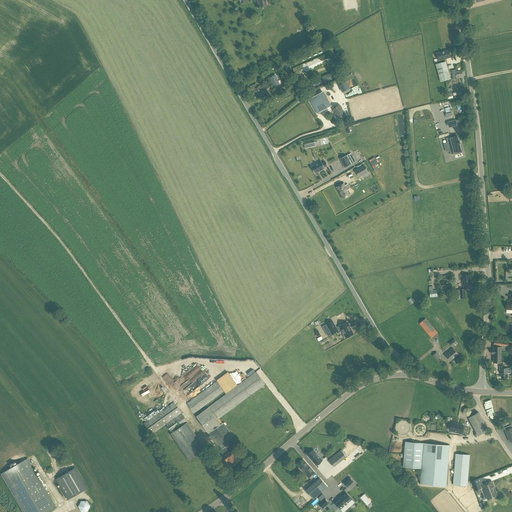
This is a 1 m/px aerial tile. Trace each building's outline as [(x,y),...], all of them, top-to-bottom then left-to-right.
[(449,50),(437,54),(439,60),(451,57),(449,50)] [(329,53),(293,68),(297,77),(333,61),(329,53)] [(446,62),(436,64),(440,82),(450,80),(446,62)] [(455,70),(452,71),(453,79),(463,78),(462,70),(455,71),(455,70)] [(331,73),(321,77),(324,82),(333,78),(331,73)] [(321,78),(312,82),(314,87),(323,83),(321,78)] [(255,85),(250,87),(253,92),(255,91),(258,97),(264,94),(263,91),(272,87),(269,80),(264,82),(265,86),(261,87),(261,86),(256,88),(255,85)] [(323,92),(308,100),(317,114),(331,106),(323,92)] [(340,105),(332,109),(338,119),(345,115),(340,105)] [(449,138),(453,153),(461,151),(458,140),(457,136),(449,138)] [(340,159),(345,168),(351,164),(348,158),(352,156),(351,153),(346,156),(346,155),(340,159)] [(448,198),(461,194),(455,171),(447,173),(445,167),(440,169),(438,160),(432,161),(435,172),(439,171),(441,176),(439,177),(440,182),(442,190),(446,189),(448,198)] [(325,168),(324,167),(327,166),(328,166),(326,162),(325,162),(322,164),(321,161),(321,162),(311,167),(315,174),(315,173),(319,171),(319,172),(320,171),(320,170),(322,169),(322,170),(324,169),(323,168),(324,168),(325,168)] [(364,165),(355,170),(359,177),(368,172),(364,165)] [(344,183),(336,187),(342,199),(350,194),(347,189),(350,188),(347,184),(345,185),(344,183)] [(332,319),(344,309),(324,285),(328,282),(325,279),(322,281),(320,279),(318,280),(308,268),(297,278),(332,319)] [(464,289),(455,290),(456,299),(465,298),(464,289),(467,289),(466,285),(471,284),(470,274),(462,275),(463,285),(464,289)] [(335,278),(331,281),(340,295),(344,292),(335,278)] [(433,287),(429,287),(430,297),(437,297),(437,290),(433,291),(433,287)] [(302,299),(309,310),(313,307),(307,297),(302,299)] [(426,318),(420,323),(431,338),(438,333),(426,318)] [(353,333),(347,322),(339,327),(340,327),(337,328),(334,322),(328,326),(333,335),(339,332),(339,331),(341,330),(346,338),(353,333)] [(273,346),(278,351),(293,337),(288,331),(273,346)] [(314,380),(327,358),(300,341),(299,342),(293,339),(291,344),(293,345),(297,345),(293,353),(293,359),(285,373),(284,372),(284,364),(276,377),(276,379),(284,383),(284,380),(287,380),(284,384),(290,388),(293,388),(301,373),(312,380),(314,380)] [(454,339),(449,343),(453,348),(457,344),(457,343),(454,339)] [(358,353),(360,345),(342,340),(340,349),(358,353)] [(371,356),(377,354),(373,344),(367,346),(371,356)] [(501,363),(501,347),(494,347),(493,363),(501,363)] [(454,348),(445,355),(450,361),(458,354),(454,348)] [(339,358),(334,369),(350,375),(354,364),(339,358)] [(195,367),(175,379),(178,384),(182,386),(189,382),(191,383),(184,387),(183,390),(184,392),(188,391),(188,390),(192,387),(192,383),(195,385),(196,383),(199,382),(196,381),(200,381),(199,376),(203,378),(207,378),(204,373),(193,380),(193,378),(192,375),(191,376),(195,368),(199,368),(195,361),(196,366),(195,367)] [(499,367),(500,373),(501,373),(501,378),(508,377),(507,373),(510,373),(510,372),(511,372),(511,369),(511,368),(503,369),(503,366),(499,367)] [(256,372),(196,416),(221,450),(225,447),(228,451),(231,449),(228,445),(235,440),(223,423),(221,425),(217,420),(265,384),(256,372)] [(200,410),(224,391),(217,381),(200,394),(199,395),(187,404),(194,414),(200,410)] [(174,402),(144,423),(152,435),(165,425),(189,461),(206,450),(187,423),(188,422),(174,402)] [(479,412),(468,418),(478,436),(489,430),(479,412)] [(460,434),(463,425),(451,422),(449,430),(460,434)] [(406,441),(404,468),(422,469),(420,484),(447,486),(451,445),(406,441)] [(346,446),(329,460),(334,467),(351,453),(346,446)] [(314,450),(308,456),(324,475),(330,469),(314,450)] [(230,452),(224,456),(227,461),(228,461),(230,464),(235,461),(232,457),(236,454),(233,451),(230,452)] [(467,486),(470,453),(456,452),(453,485),(467,486)] [(356,456),(326,478),(332,486),(362,463),(356,456)] [(27,459),(1,474),(22,511),(46,511),(55,507),(27,459)] [(303,460),(298,465),(309,478),(314,473),(303,460)] [(75,468),(56,479),(68,500),(87,489),(75,468)] [(350,477),(343,483),(347,488),(354,482),(350,477)] [(320,478),(306,491),(313,499),(327,487),(320,478)] [(478,479),(472,482),(476,492),(482,490),(478,479)] [(492,481),(482,485),(487,500),(498,496),(492,481)] [(346,492),(340,497),(349,508),(354,503),(345,493),(346,492)] [(340,497),(334,502),(334,503),(335,502),(341,509),(342,508),(345,511),(349,508),(340,497)] [(325,499),(319,504),(323,509),(329,503),(325,499)] [(81,502),(79,506),(81,511),(87,511),(90,506),(87,501),(81,502)]
